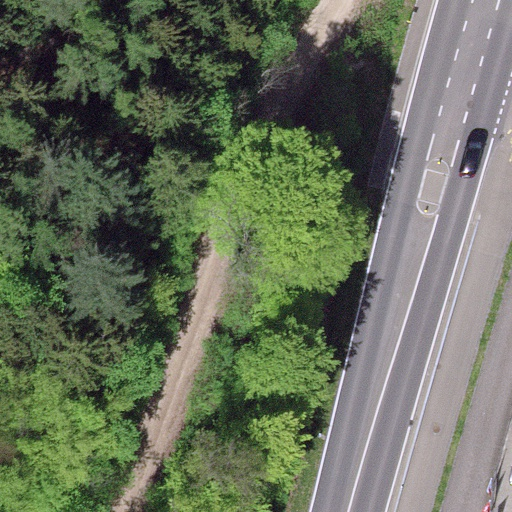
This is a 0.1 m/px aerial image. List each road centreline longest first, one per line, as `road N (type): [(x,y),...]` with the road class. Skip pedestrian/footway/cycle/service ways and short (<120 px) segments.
road 1 (track): [(336,0),(242,194),(125,511)]
road 2 (primary): [(492,0),(395,327),(352,511)]
